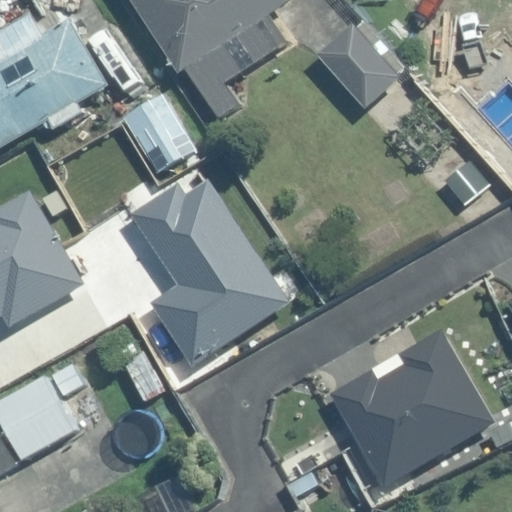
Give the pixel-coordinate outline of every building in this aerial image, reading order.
[(132,0),(185,78),(192,73),(225,123),(245,110),(230,87),(293,45),(275,17),(297,3),(295,0),(132,0)] [(0,44),(0,152),(55,122),(63,135),(94,117),(86,103),(117,86),(80,19),(9,60),(0,44)] [(353,24),(321,56),(376,112),(409,80),(353,24)] [(218,144),(183,92),(133,124),(168,177),(218,144)] [(473,199),(458,176),(423,198),(438,221),(473,199)] [(332,399),(360,448),(384,490),(498,424),(446,333),(332,399)] [(0,406),(0,411),(27,463),(109,417),(78,362),(0,406)] [(0,478),(27,463),(0,411),(0,478)]
